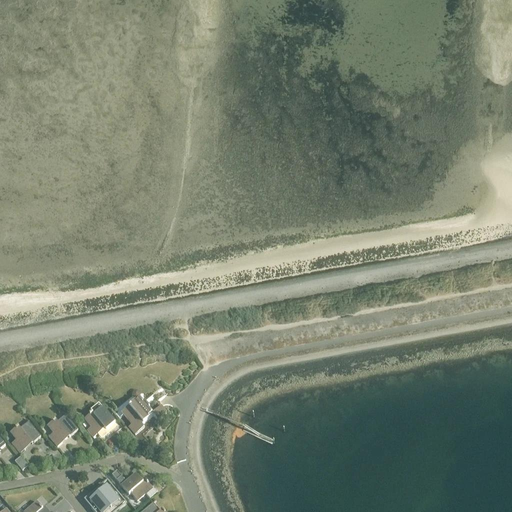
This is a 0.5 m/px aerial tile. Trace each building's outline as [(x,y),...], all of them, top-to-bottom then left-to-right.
[(138,400),(122,414),(132,426),(129,428),(135,436),(144,428),(142,426),(152,418),(155,418),(158,422),(167,415),(163,411),(164,410),(161,407),(162,408),(155,414),(145,404),(143,406),(138,400)] [(87,432),(93,439),(97,436),(102,441),(109,435),(106,432),(115,425),(103,410),(94,417),(92,414),(84,421),(91,428),(87,432)] [(57,448),(78,431),(66,417),(57,424),(55,421),(47,427),(53,434),(49,438),(57,448)] [(20,455),(41,438),(29,423),(20,430),(18,428),(10,434),(16,441),(12,445),(20,455)] [(15,463),(22,473),(28,468),(21,458),(15,463)] [(126,484),(121,478),(117,472),(112,477),(129,497),(131,495),(137,503),(145,495),(149,500),(157,494),(153,489),(152,490),(146,482),(143,484),(136,476),(126,484)] [(91,510),(92,511),(108,511),(119,503),(121,505),(125,503),(111,487),(109,489),(107,487),(103,491),(100,488),(91,495),(93,499),(90,502),(94,507),(91,510)] [(57,501),(65,511),(79,511),(81,511),(66,493),(57,501)] [(47,511),(45,508),(42,510),(37,503),(26,511),(47,511)]
